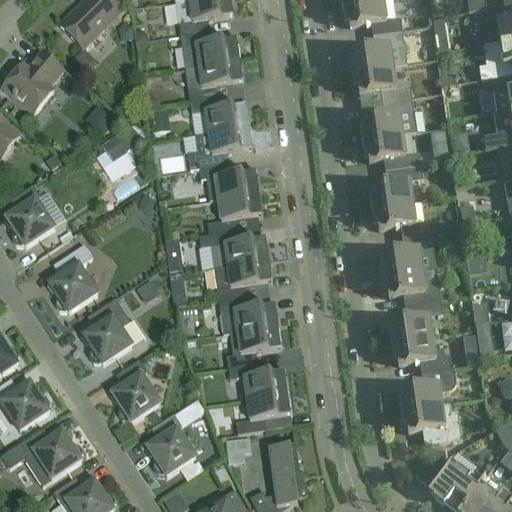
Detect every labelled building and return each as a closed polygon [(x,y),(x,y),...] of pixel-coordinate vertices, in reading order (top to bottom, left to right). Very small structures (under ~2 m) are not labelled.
[(107,0),(93,0),(84,9),(81,7),(58,30),(82,53),(122,14),(107,0)] [(229,0),(221,0),(188,5),(174,7),(179,40),(208,36),(206,25),(232,21),(229,0)] [(341,0),(343,11),(384,5),(383,0),(341,0)] [(511,0),(484,0),(485,3),(468,6),(469,18),(487,16),(511,12),(511,0)] [(387,27),(384,5),(343,11),(345,25),(349,24),(350,32),(373,29),(374,40),(403,37),(401,25),(387,27)] [(511,12),(487,16),(492,50),(511,47),(511,12)] [(209,47),(208,36),(179,40),(184,73),(239,65),(235,43),(209,47)] [(408,70),(406,58),(403,37),(374,40),(376,52),(353,56),(355,63),(351,64),(353,78),(393,72),(408,70)] [(511,47),(492,50),(485,51),(488,72),(482,73),(483,85),(511,81),(511,47)] [(48,91),(61,75),(40,57),(26,73),(22,69),(16,76),(12,76),(7,82),(7,86),(1,93),(32,119),(52,95),(48,91)] [(242,87),(239,65),(184,73),(188,107),(217,102),(216,91),(242,87)] [(397,94),(393,72),(353,78),(355,92),(359,92),(360,100),(382,96),(384,108),(412,104),(411,92),(397,94)] [(511,81),(483,85),(485,99),(494,98),(497,118),(497,119),(511,116),(511,81)] [(219,114),(217,102),(188,107),(190,118),(204,116),(207,138),(248,132),(245,110),(219,114)] [(417,138),(412,104),(384,108),(386,120),(363,123),(364,131),(360,132),(363,146),(403,140),(417,138)] [(511,116),(497,119),(497,118),(495,119),(497,140),(485,141),(487,155),(506,152),(511,151),(511,116)] [(96,145),(106,131),(93,122),(84,137),(96,145)] [(0,123),(0,161),(19,139),(0,123)] [(196,156),(187,157),(189,175),(198,173),(227,169),(225,158),(251,154),(248,132),(207,138),(193,140),(196,156)] [(406,161),(403,140),(363,146),(365,160),(368,160),(370,167),(390,164),(406,162),(406,161)] [(406,162),(390,164),(392,176),(422,172),(420,159),(406,161),(406,162)] [(157,184),(181,183),(181,169),(156,170),(157,184)] [(227,169),(198,173),(200,185),(206,184),(209,206),(217,205),(258,198),(255,176),(229,180),(227,169)] [(424,185),(422,172),(392,176),(394,188),(410,186),(410,187),(424,185)] [(370,199),(372,214),(413,208),(410,187),(410,186),(394,188),(373,191),(374,199),(370,199)] [(32,190),(11,204),(18,215),(5,223),(14,236),(12,238),(11,243),(15,250),(20,251),(22,249),(24,252),(53,233),(35,205),(40,202),(32,190)] [(261,220),(258,198),(217,205),(220,226),(206,228),(208,240),(237,236),(235,224),(261,220)] [(416,230),(413,208),(372,214),(374,228),(378,227),(379,235),(402,232),(404,244),(432,240),(430,228),(416,230)] [(238,247),(237,236),(208,240),(198,241),(200,252),(209,251),(212,273),(267,265),(264,243),(238,247)] [(384,267),(380,267),(382,282),(423,276),(436,274),(437,274),(434,252),(432,240),(404,244),(405,256),(383,259),(384,267)] [(178,244),(164,246),(168,275),(182,274),(178,244)] [(78,271),(83,267),(91,262),(83,250),(54,270),(61,281),(49,289),(57,302),(55,304),(54,309),(59,315),(63,316),(65,315),(67,318),(96,299),(78,271)] [(271,287),(267,265),(212,273),(217,306),(246,302),(245,291),(271,287)] [(424,286),(423,276),(382,282),(384,296),(388,295),(389,303),(410,300),(411,312),(441,308),(437,284),(424,286)] [(183,299),(171,301),(173,313),(185,311),(183,299)] [(248,313),(246,302),(217,306),(222,339),(229,338),(277,332),(274,310),(248,313)] [(130,351),(119,333),(129,327),(114,304),(88,321),(95,333),(83,341),(91,354),(89,355),(88,360),(92,367),(97,368),(100,367),(102,370),(130,351)] [(433,344),(430,321),(442,319),(441,308),(411,312),(413,324),(393,327),(394,334),(390,335),(392,350),(433,344)] [(232,360),(225,361),(227,373),(256,369),(254,357),(280,354),(277,332),(229,338),(232,360)] [(7,352),(6,353),(0,344),(0,380),(16,369),(15,367),(16,366),(17,360),(13,353),(7,352)] [(433,344),(392,350),(394,363),(398,363),(399,371),(421,368),(422,379),(452,375),(450,363),(445,363),(444,355),(435,356),(433,344)] [(492,347),(478,349),(481,365),(495,363),(492,347)] [(477,359),(465,361),(467,373),(479,371),(477,359)] [(124,391),(111,399),(119,411),(118,413),(117,418),(121,425),(126,426),(128,425),(130,428),(159,409),(140,381),(146,377),(138,365),(116,379),(124,391)] [(257,380),(256,369),(227,373),(229,384),(243,382),(246,404),(287,398),(283,376),(257,380)] [(441,399),(449,398),(450,397),(451,397),(453,396),(454,396),(455,394),(455,393),(456,392),(456,391),(457,389),(457,388),(455,374),(452,375),(422,379),(424,391),(402,394),(403,402),(400,403),(402,416),(442,411),(441,399)] [(39,400),(37,401),(29,388),(16,396),(9,385),(0,390),(0,408),(19,436),(48,417),(46,414),(47,413),(48,407),(44,401),(39,400)] [(290,420),(287,398),(246,404),(249,426),(235,428),(236,439),(266,435),(264,424),(290,420)] [(105,400),(84,405),(87,417),(108,412),(105,400)] [(442,411),(402,416),(404,431),(408,431),(409,438),(424,436),(425,445),(430,444),(431,450),(463,446),(459,418),(451,419),(450,410),(442,411)] [(159,444),(147,453),(155,466),(153,467),(152,472),(156,479),(161,480),(163,478),(165,481),(194,463),(176,435),(181,431),(173,419),(152,433),(159,444)] [(71,449),(70,450),(61,437),(48,446),(41,434),(0,461),(7,473),(22,463),(41,492),(80,465),(78,463),(79,462),(81,457),(76,450),(71,449)] [(249,443),(225,446),(226,459),(251,457),(249,443)] [(262,497),(249,503),(253,511),(288,511),(290,510),(291,508),(292,507),(293,505),(294,503),(297,503),(297,504),(299,506),(300,506),(301,506),(303,506),(304,506),(305,505),(306,505),(306,504),(307,503),(307,502),(307,501),(307,500),(307,499),(305,495),(304,487),(300,488),(294,447),(293,448),(293,452),(268,455),(275,501),(264,502),(262,497)] [(431,494),(452,467),(447,463),(414,481),(431,494)] [(464,511),(482,489),(486,483),(485,482),(484,483),(475,476),(471,481),(452,467),(431,494),(429,497),(444,509),(447,505),(456,511),(464,511)] [(103,498),(102,499),(94,487),(81,495),(74,484),(52,498),(61,511),(112,511),(113,506),(109,499),(103,498)] [(509,511),(511,511),(511,508),(511,504),(503,498),(500,503),(482,489),(464,511),(509,511)] [(244,511),(235,494),(221,501),(225,507),(214,511),(244,511)]
